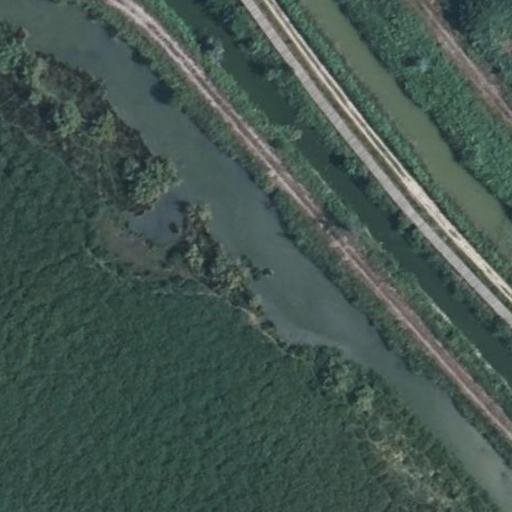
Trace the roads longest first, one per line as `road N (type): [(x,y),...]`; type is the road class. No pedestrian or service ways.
road 1 (track): [(511,425),(162,31),(124,0)]
road 2 (track): [(511,290),(403,177),(266,0)]
